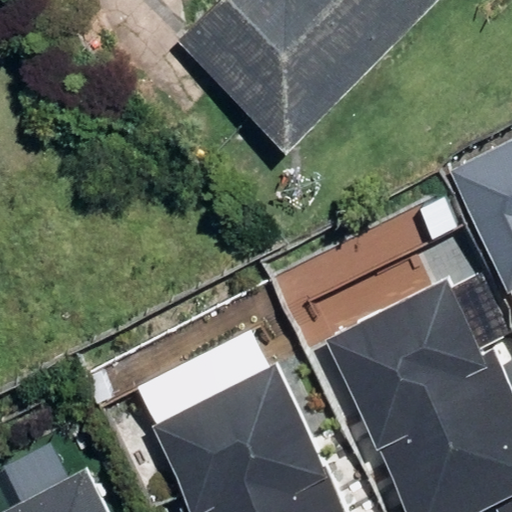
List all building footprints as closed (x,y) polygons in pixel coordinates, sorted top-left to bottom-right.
[(213,0),(175,39),(287,148),(432,0),(213,0)] [(511,124),(456,151),(502,246),(511,241),(511,124)] [(449,278),(325,337),(408,511),(464,511),(511,489),(511,341),(507,332),(478,272),(452,284),(449,278)] [(346,511),(274,360),(152,417),(190,497),(179,502),(183,511),(346,511)] [(107,511),(85,468),(0,509),(0,511),(107,511)]
